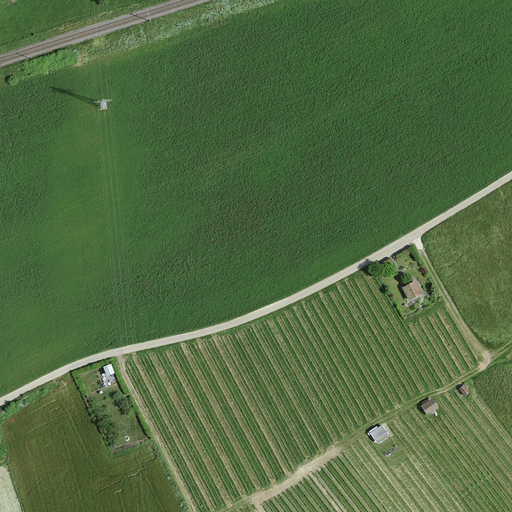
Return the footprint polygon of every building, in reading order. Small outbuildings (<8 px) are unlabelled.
[(415,279),(400,287),(408,301),(423,293),(415,279)] [(110,363),(101,366),(105,376),(114,373),(110,363)] [(431,396),(420,405),(427,414),(438,406),(431,396)] [(381,424),(368,431),(373,442),(387,434),(381,424)] [(283,503),(277,508),(279,511),(284,511),(288,509),(283,503)]
